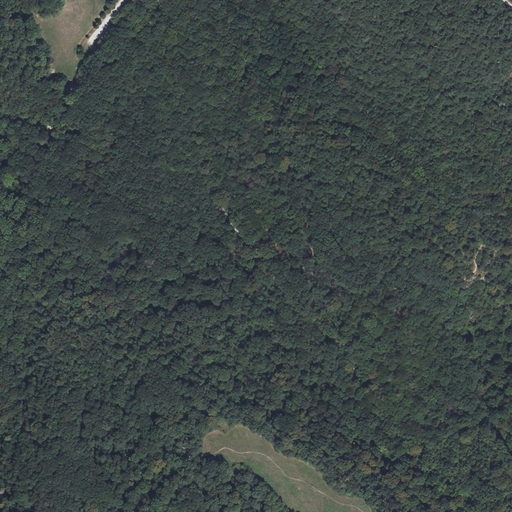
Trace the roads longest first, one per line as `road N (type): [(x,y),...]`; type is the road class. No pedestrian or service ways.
road 1 (track): [(161,0),(198,148),(248,252),(354,362),(358,413),(382,458),(465,511)]
road 2 (track): [(0,281),(10,242),(38,201),(59,124)]
road 3 (track): [(142,0),(91,61),(59,124)]
